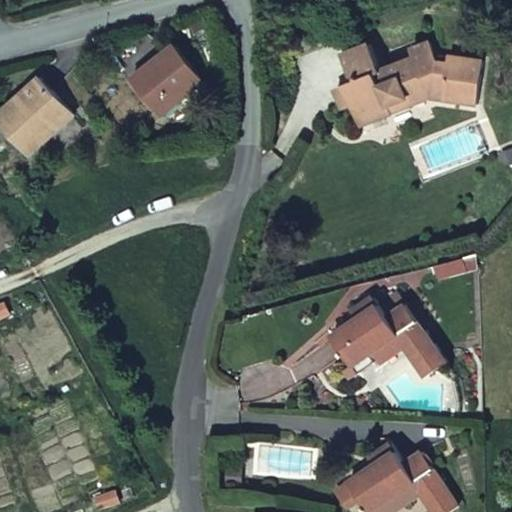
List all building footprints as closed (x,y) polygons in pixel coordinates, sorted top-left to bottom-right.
[(363,126),(434,98),(479,104),(485,60),(452,56),(451,64),(440,62),(437,55),(432,42),(414,50),(416,59),(383,72),(372,45),(345,56),(356,83),(347,86),(351,98),(347,100),(350,108),(355,107),(363,126)] [(206,83),(177,46),(134,79),(163,116),(206,83)] [(440,62),(451,64),(452,56),(437,55),(440,62)] [(75,116),(41,78),(0,115),(0,121),(31,156),(75,116)] [(351,98),(347,86),(338,90),(345,110),(350,108),(347,100),(351,98)] [(377,297),(344,326),(381,370),(413,346),(428,365),(449,347),(403,294),(386,308),(377,297)] [(354,477),(376,511),(383,511),(424,485),(442,511),(446,511),(463,501),(428,447),(410,459),(401,446),(354,477)]
